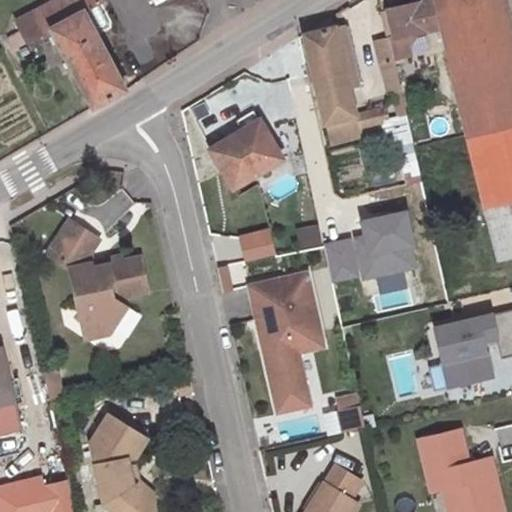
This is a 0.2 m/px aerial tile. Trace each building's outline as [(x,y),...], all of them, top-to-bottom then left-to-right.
[(83,0),(41,0),(0,20),(0,40),(25,27),(29,34),(36,31),(77,108),(109,91),(81,36),(94,28),(81,6),(85,4),(83,0)] [(441,0),(441,1),(449,32),(478,153),(511,144),(511,7),(510,0),(441,0)] [(437,35),(449,32),(441,1),(430,4),(437,35)] [(413,41),(434,36),(427,4),(395,13),(402,44),(395,45),(396,53),(399,65),(418,61),(413,41)] [(434,36),(437,35),(430,4),(427,4),(434,36)] [(339,23),(310,41),(331,130),(334,130),(338,148),(364,142),(359,122),(363,121),(356,94),(342,34),(339,23)] [(342,34),(356,94),(367,92),(352,32),(342,34)] [(399,65),(396,53),(382,57),(386,75),(393,73),(400,99),(406,97),(399,65)] [(394,114),(368,120),(371,132),(397,126),(394,114)] [(261,127),(215,156),(241,198),(286,169),(261,127)] [(511,226),(511,144),(478,153),(499,231),(511,226)] [(421,273),(416,251),(418,250),(411,217),(366,227),(369,242),(360,245),(369,285),(421,273)] [(104,246),(68,223),(48,257),(72,272),(81,309),(92,315),(88,324),(109,338),(126,310),(124,307),(129,299),(152,293),(145,263),(129,267),(128,263),(108,267),(109,273),(99,275),(95,260),(104,246)] [(511,226),(499,231),(504,252),(511,250),(511,226)] [(236,234),(242,261),(273,254),(268,227),(236,234)] [(324,232),(295,238),(300,260),(329,254),(328,252),(324,232)] [(363,282),(355,246),(328,252),(329,254),(337,288),(363,282)] [(314,279),(257,292),(264,326),(270,325),(277,354),(271,355),(282,401),(313,393),(306,358),(331,352),(314,279)] [(511,308),(437,327),(451,386),(494,375),(485,339),(498,336),(504,357),(511,354),(511,308)] [(270,325),(264,326),(271,355),(277,354),(270,325)] [(0,417),(16,413),(7,374),(2,357),(0,357),(0,417)] [(47,398),(63,395),(56,367),(41,371),(47,398)] [(12,372),(7,374),(16,413),(27,411),(21,386),(16,387),(12,372)] [(282,401),(285,418),(318,411),(313,393),(282,401)] [(363,402),(341,407),(348,439),(370,434),(363,402)] [(0,417),(0,438),(21,434),(16,413),(0,417)] [(92,452),(105,501),(114,499),(116,507),(117,511),(154,511),(153,508),(136,490),(130,467),(139,464),(150,445),(111,421),(92,452)] [(468,437),(426,447),(441,511),(510,511),(499,465),(476,471),(468,437)] [(338,474),(327,491),(349,504),(359,486),(338,474)] [(43,479),(0,488),(0,511),(50,511),(47,498),(43,479)] [(362,511),(349,504),(327,491),(314,511),(362,511)] [(77,511),(73,492),(47,498),(50,511),(77,511)] [(107,509),(116,507),(114,499),(105,501),(107,509)]
